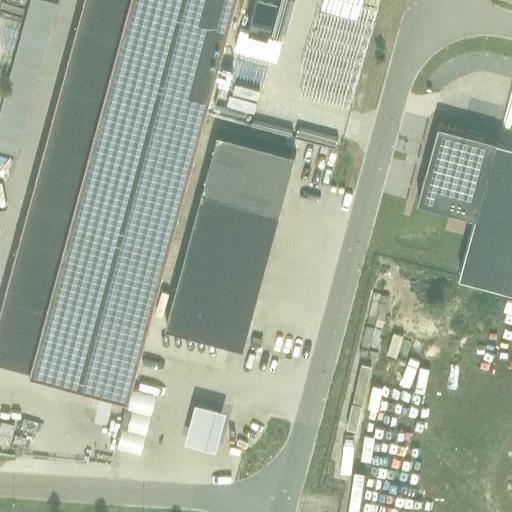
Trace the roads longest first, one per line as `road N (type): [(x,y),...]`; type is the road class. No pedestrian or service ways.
road 1 (unclassified): [(285,505),(426,5)]
road 2 (tertiary): [(285,505),(0,484)]
